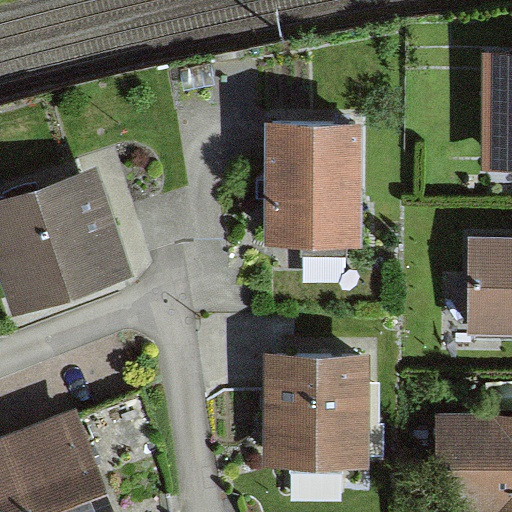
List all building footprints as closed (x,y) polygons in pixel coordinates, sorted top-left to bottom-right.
[(511,61),(477,62),(478,163),(511,162),(511,61)] [(360,130),(272,131),(273,247),(360,247),(360,130)] [(88,173),(0,207),(0,280),(13,313),(126,269),(88,173)] [(511,247),(470,247),(470,335),(511,334),(511,247)] [(358,355),(262,356),(263,472),(359,471),(358,355)] [(113,511),(75,415),(0,444),(0,511),(113,511)] [(511,511),(511,423),(437,423),(436,511),(511,511)]
